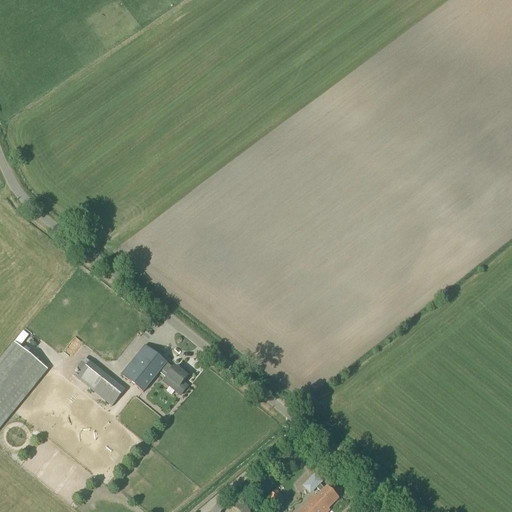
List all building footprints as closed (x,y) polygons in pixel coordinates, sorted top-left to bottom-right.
[(0,428),(47,371),(14,344),(0,361),(0,428)] [(174,370),(167,364),(168,364),(145,346),(121,376),(143,394),(162,371),(168,377),(163,384),(180,398),(188,387),(183,383),(187,377),(175,368),(174,370)] [(90,363),(86,359),(79,367),(83,371),(76,379),(112,408),(125,391),(90,363)] [(324,489),(320,485),(321,483),(314,477),(304,487),(310,493),(316,488),(321,493),(316,498),(315,496),(299,511),(329,511),(330,511),(328,510),(338,499),(327,487),(324,489)] [(279,490),(271,498),(280,508),(289,500),(279,490)]
